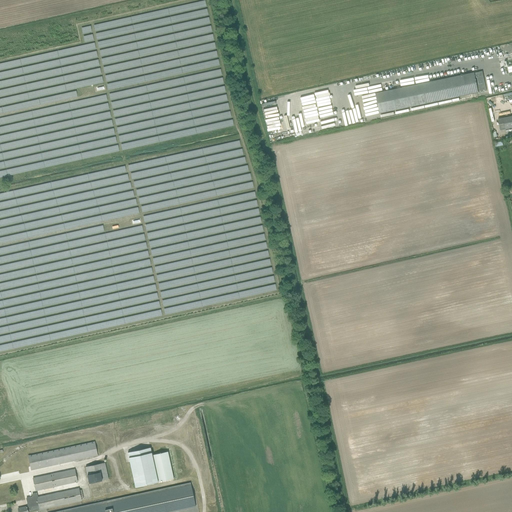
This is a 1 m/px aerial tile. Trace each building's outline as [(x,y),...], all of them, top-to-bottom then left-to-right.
[(376,93),(367,95),(372,115),(380,113),(478,93),(486,91),(482,71),(477,72),(376,93)] [(315,93),(316,99),(329,95),(327,90),(315,93)] [(274,98),(261,100),(263,112),(271,110),(271,108),(276,107),(274,98)] [(511,127),(511,115),(498,119),(500,130),(511,127)] [(31,470),(36,469),(98,456),(95,442),(28,456),(31,470)] [(150,480),(158,478),(173,475),(168,452),(152,455),(150,448),(128,453),(134,484),(150,480)] [(105,463),(97,464),(86,467),(89,483),(101,480),(101,481),(109,479),(105,463)] [(75,469),(38,477),(33,478),(35,491),(77,481),(75,469)] [(170,511),(196,507),(191,482),(54,511),(170,511)] [(29,511),(40,510),(45,509),(82,501),(81,499),(83,498),(82,490),(79,490),(79,488),(42,496),(37,497),(36,494),(32,495),(32,497),(25,499),(27,508),(27,507),(18,509),(18,511),(29,511)]
